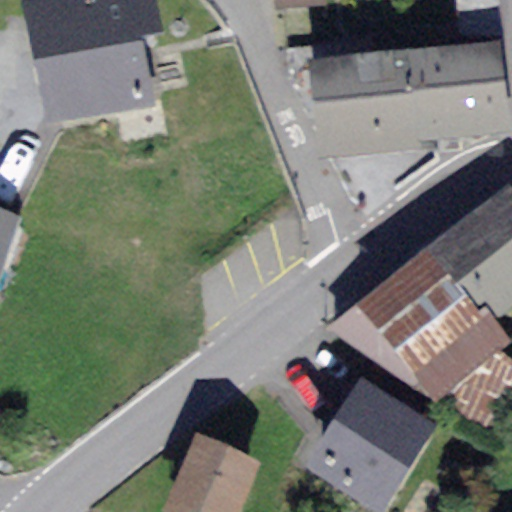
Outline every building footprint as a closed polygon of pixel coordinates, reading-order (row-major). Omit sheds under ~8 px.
[(156,0),(114,0),(34,15),(55,128),(153,110),(146,72),(169,67),(156,0)] [(321,12),(318,0),(272,0),(274,15),(321,12)] [(511,75),(508,42),(318,70),(330,169),(425,157),(511,146),(511,75)] [(511,323),(511,200),(509,198),(442,257),(506,329),(511,323)] [(34,226),(0,216),(0,318),(7,320),(34,226)] [(509,350),(435,260),(367,316),(441,406),(509,350)] [(394,511),(441,429),(376,393),(326,483),(378,511),(394,511)] [(252,511),(269,474),(206,448),(179,511),(252,511)]
